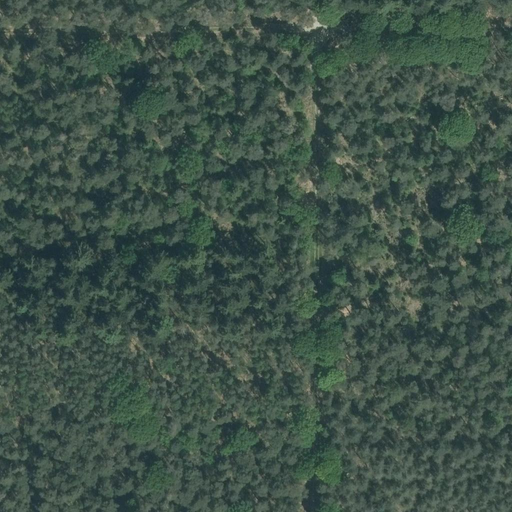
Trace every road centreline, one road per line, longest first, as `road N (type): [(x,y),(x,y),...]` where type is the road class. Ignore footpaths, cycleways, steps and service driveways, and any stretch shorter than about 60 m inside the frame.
road 1 (track): [(319,28),(317,511)]
road 2 (track): [(0,247),(319,243)]
road 3 (track): [(0,28),(319,28)]
road 4 (track): [(319,28),(511,29)]
